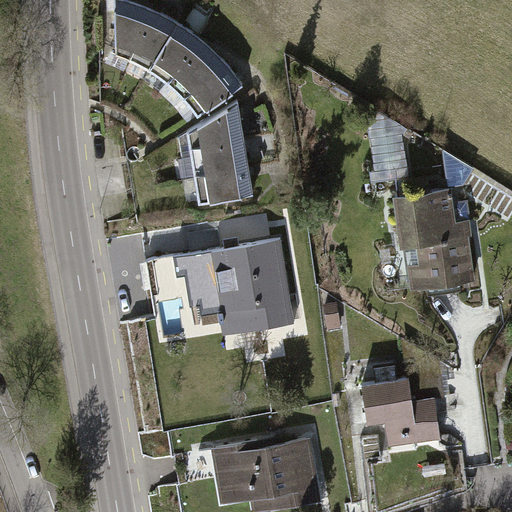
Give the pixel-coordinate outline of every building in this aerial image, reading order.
[(125,69),(126,68),(152,7),(134,0),(132,0),(115,0),(116,52),(111,50),(106,60),(125,69)] [(126,68),(144,78),(179,21),(152,7),(126,68)] [(144,78),(161,90),(203,38),(179,21),(144,78)] [(161,90),(175,105),(224,59),(203,38),(161,90)] [(175,105),(188,121),(244,83),(224,59),(175,105)] [(245,136),(239,99),(188,129),(191,145),(245,136)] [(249,163),(245,136),(191,145),(195,172),(249,163)] [(254,191),(249,163),(195,172),(200,200),(254,191)] [(406,240),(411,285),(427,283),(429,293),(460,289),(458,279),(477,277),(469,216),(457,218),(453,186),(392,193),(398,241),(406,240)] [(281,237),(192,252),(202,313),(219,310),(223,333),(295,321),(281,237)] [(328,301),(332,327),(345,325),(341,299),(328,301)] [(397,358),(374,362),(376,373),(399,370),(397,358)] [(391,444),(443,436),(436,391),(415,395),(410,368),(399,370),(376,373),(364,375),(371,418),(387,415),(391,444)] [(277,437),(217,447),(225,499),(255,494),(258,507),(317,497),(307,437),(278,442),(277,437)]
